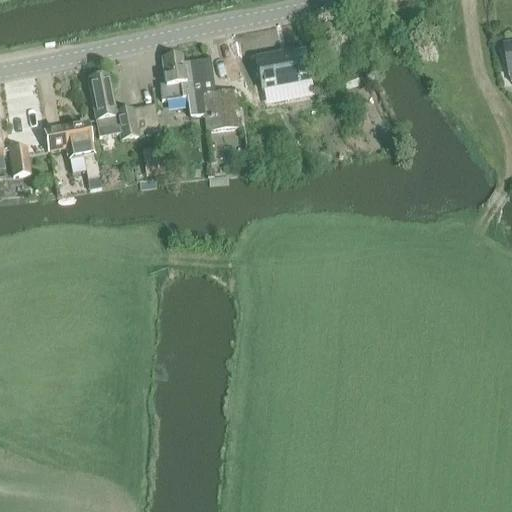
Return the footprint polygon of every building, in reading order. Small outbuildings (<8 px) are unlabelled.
[(305,50),(255,59),(261,92),(310,83),(305,50)] [(165,87),(158,88),(160,103),(187,100),(189,119),(204,117),(205,122),(207,134),(242,130),(238,93),(213,96),(209,61),(182,65),(181,57),(162,59),(165,87)] [(108,78),(86,82),(97,141),(119,136),(121,143),(160,135),(154,107),(115,114),(108,78)] [(87,183),(88,183),(99,181),(88,124),(43,132),(47,157),(66,154),(67,162),(82,159),(87,183)] [(26,150),(9,153),(12,178),(30,178),(26,150)] [(163,152),(144,154),(145,168),(164,166),(163,152)] [(100,180),(99,181),(88,183),(90,193),(102,191),(100,180)]
